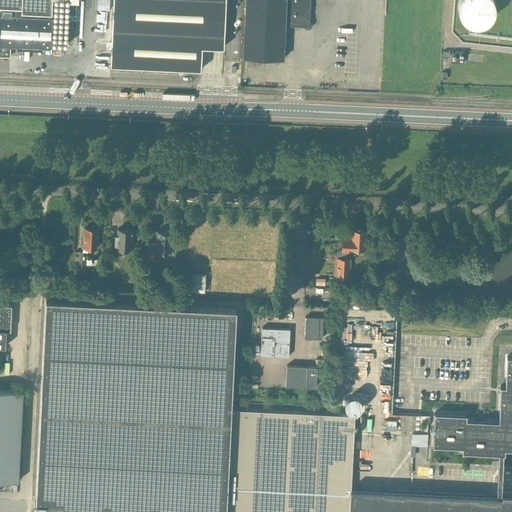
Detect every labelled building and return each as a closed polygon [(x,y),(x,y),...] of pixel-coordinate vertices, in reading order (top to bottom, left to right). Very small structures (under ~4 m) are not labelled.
[(51,0),(0,0),(0,6),(22,8),(51,10),(51,0)] [(113,0),(110,65),(200,70),(202,46),(223,47),(225,0),(113,0)] [(245,0),(245,30),(243,56),(284,59),(285,29),(285,26),(309,27),(310,0),(245,0)] [(458,5),(458,7),(458,8),(459,10),(459,12),(460,14),(460,15),(461,17),(462,18),(464,20),(465,21),(466,22),(468,23),(469,23),(471,24),(473,24),(475,25),(476,25),(478,25),(480,24),(482,24),(483,23),(485,23),(487,22),(488,21),(489,19),(490,18),(492,17),(492,15),(493,14),(494,12),(494,10),(494,8),(495,7),(494,5),(494,3),(494,1),(493,0),(459,0),(459,1),(459,3),(458,5)] [(0,44),(10,45),(50,47),(51,10),(22,8),(0,8),(0,44)] [(0,54),(9,55),(10,45),(0,44),(0,54)] [(465,52),(453,52),(452,63),(464,63),(465,52)] [(83,248),(98,248),(98,228),(96,227),(95,226),(92,226),(91,227),(84,227),(83,248)] [(115,255),(124,255),(124,249),(133,249),(134,240),(132,240),(132,229),(118,228),(118,235),(116,235),(115,255)] [(352,236),(342,235),(341,251),(338,250),(336,280),(350,280),(351,258),(348,258),(348,251),(357,252),(357,248),(367,248),(367,239),(366,239),(366,230),(352,229),(352,236)] [(150,254),(161,254),(162,251),(172,251),(172,242),(171,242),(172,231),(157,230),(157,241),(151,241),(150,254)] [(74,264),(82,265),(83,251),(75,251),(74,264)] [(141,254),(141,262),(154,263),(155,255),(141,254)] [(205,274),(185,273),(184,291),(204,292),(205,274)] [(35,501),(34,503),(35,503),(34,511),(511,511),(511,501),(502,501),(503,496),(501,496),(502,454),(504,454),(504,449),(511,449),(511,357),(506,357),(505,388),(500,387),(499,421),(466,419),(467,414),(434,412),(433,446),(462,447),(462,452),(494,454),(498,454),(497,477),(496,496),(350,489),(353,449),(354,414),(231,408),(236,308),(46,299),(36,501),(35,501)] [(10,329),(12,305),(0,303),(0,345),(6,346),(6,329),(10,329)] [(322,338),(323,317),(306,316),(305,337),(322,338)] [(384,324),(356,323),(355,348),(384,349),(384,324)] [(290,329),(262,328),(261,355),(289,356),(290,329)] [(317,367),(287,365),(286,386),(316,387),(317,367)] [(0,467),(18,468),(22,391),(0,389),(0,467)] [(344,403),(344,404),(344,405),(344,406),(345,407),(345,408),(347,410),(348,411),(349,411),(349,412),(351,412),(353,412),(354,412),(356,412),(358,411),(358,410),(359,410),(359,409),(360,408),(361,407),(361,406),(361,405),(361,404),(361,403),(361,402),(361,401),(361,400),(360,400),(360,399),(359,398),(359,397),(358,397),(358,396),(357,396),(356,396),(354,395),(353,395),(351,395),(349,396),(348,396),(347,397),(345,399),(345,400),(344,401),(344,402),(344,403)] [(18,468),(0,467),(0,479),(17,480),(18,468)]
